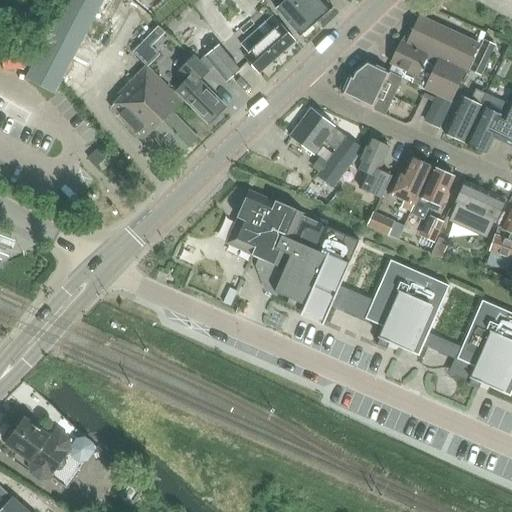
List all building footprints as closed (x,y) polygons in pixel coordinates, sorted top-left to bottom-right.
[(67,0),(26,79),(55,95),(103,0),(67,0)] [(272,0),(279,6),(275,10),(300,38),(314,25),(292,0),(272,0)] [(292,0),(314,25),(333,8),(326,0),(292,0)] [(401,41),(390,65),(392,65),(406,72),(405,75),(414,79),(412,84),(451,102),(479,44),(420,16),(407,44),(401,41)] [(259,74),(295,41),(273,18),(241,48),(249,57),(246,60),(259,74)] [(160,55),(151,47),(145,40),(133,53),(148,67),(160,55)] [(496,48),(485,43),(471,73),(482,79),(496,48)] [(228,83),(242,70),(221,46),(213,53),(206,59),(228,83)] [(194,60),(180,75),(187,81),(177,92),(211,123),(227,106),(200,82),(208,73),(194,60)] [(385,115),(401,79),(390,74),(367,63),(355,73),(352,78),(350,77),(343,82),(341,86),(341,95),(373,110),(385,115)] [(154,131),(181,157),(204,133),(178,108),(182,103),(146,69),(121,96),(123,98),(113,109),(145,140),(154,131)] [(445,134),(465,143),(487,96),(476,90),(472,98),(468,100),(462,97),(445,134)] [(466,144),(486,154),(493,140),(511,148),(511,99),(509,106),(489,96),(466,144)] [(425,122),(439,128),(450,104),(436,97),(425,122)] [(312,111),(294,135),(316,151),(323,141),(335,149),(317,175),(334,188),(363,148),(312,111)] [(381,199),(392,177),(381,172),(392,150),(371,140),(358,170),(366,174),(359,189),(381,199)] [(99,149),(91,157),(98,165),(106,157),(99,149)] [(405,203),(402,208),(412,212),(432,168),(412,159),(405,173),(400,171),(389,195),(405,203)] [(454,178),(433,168),(411,215),(423,221),(428,210),(437,214),(454,178)] [(286,169),(281,180),(293,185),(298,174),(286,169)] [(456,205),(450,218),(448,222),(450,222),(452,218),(487,234),(485,238),(486,239),(488,235),(494,222),(495,222),(505,201),(465,183),(455,204),(456,205)] [(230,243),(253,253),(252,256),(264,261),(262,266),(270,288),(275,291),(274,293),(289,299),(287,305),(325,321),(332,305),(337,295),(341,286),(360,241),(302,216),(302,214),(290,209),(290,208),(275,202),(274,204),(249,193),(240,214),(239,214),(237,218),(240,220),(230,243)] [(511,209),(502,229),(498,227),(495,236),(490,251),(511,259),(511,209)] [(396,223),(372,212),(366,227),(389,238),(396,223)] [(430,216),(420,238),(435,244),(443,223),(430,216)] [(399,348),(419,357),(423,346),(429,334),(449,287),(391,261),(374,300),(341,286),(337,295),(332,305),(385,328),(377,346),(387,350),(390,344),(399,348)] [(511,314),(482,301),(462,349),(429,334),(423,346),(476,368),(469,386),(479,390),(481,384),(510,397),(511,393),(511,314)] [(40,481),(50,479),(50,478),(67,490),(97,446),(82,435),(71,450),(70,443),(60,435),(50,437),(49,438),(24,419),(5,444),(30,462),(29,464),(30,474),(40,481)] [(0,511),(26,511),(0,488),(0,511)]
